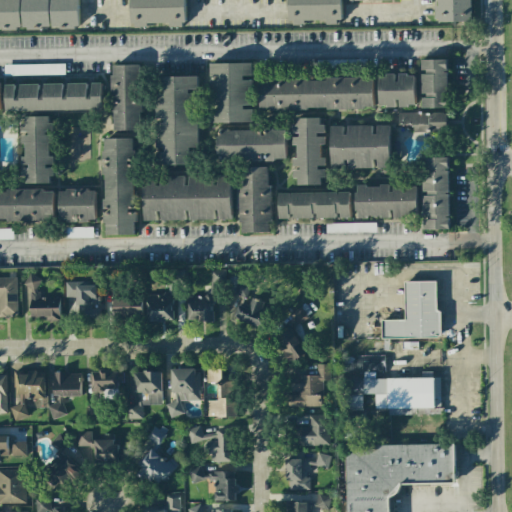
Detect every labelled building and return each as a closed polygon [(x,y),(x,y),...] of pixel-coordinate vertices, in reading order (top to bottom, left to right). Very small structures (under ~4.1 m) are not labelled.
[(0,0),(21,0),(21,27),(17,27),(17,30),(0,30),(0,0)] [(22,0),(50,0),(51,26),(44,26),(44,29),(28,30),(27,27),(23,27),(22,0)] [(52,0),(79,0),(79,25),(75,26),(75,29),(60,29),(60,27),(52,27),(52,0)] [(131,0),(131,23),(135,23),(135,27),(148,27),(148,23),(170,22),(170,27),(183,26),(182,22),(186,22),(185,0),(131,0)] [(289,0),(342,0),(342,20),(339,20),(339,23),(328,23),(328,19),(305,20),(305,24),(293,24),(293,20),(290,20),(289,0)] [(472,0),(473,20),(439,22),(439,17),(436,18),(436,5),(439,5),(439,0),(472,0)] [(423,108),(448,108),(447,59),(422,60),(423,108)] [(211,63),(211,109),(211,123),(253,122),(253,106),(254,106),(253,77),(253,63),(211,63)] [(4,75),(64,75),(65,65),(4,64),(4,75)] [(141,64),(112,65),(113,130),(142,130),(141,64)] [(415,74),(379,75),(379,107),(398,106),(416,106),(415,74)] [(195,165),(195,148),(199,148),(199,122),(190,122),(190,89),(198,89),(198,76),(161,77),(161,93),(157,94),(157,118),(164,118),(164,123),(158,123),(158,150),(159,150),(159,165),(195,165)] [(374,78),(261,79),(261,109),(374,109),(374,78)] [(6,84),(6,111),(103,109),(103,83),(90,83),(66,83),(42,84),(6,84)] [(413,132),(447,132),(447,112),(399,113),(399,125),(413,125),(413,132)] [(50,185),(51,175),(54,176),(55,166),(49,165),(56,119),(24,114),(21,133),(22,133),(21,143),(27,144),(25,156),(26,156),(22,180),(50,185)] [(323,117),(294,118),(295,135),(293,135),(294,145),(297,145),(298,158),(293,158),(294,168),(296,168),(296,185),(325,185),(324,157),(322,157),(321,144),(325,144),(325,134),(323,134),(323,117)] [(391,167),(390,125),(376,125),(346,126),(332,126),(332,166),(347,166),(347,168),(391,167)] [(287,160),(287,129),(218,130),(218,161),(287,160)] [(133,138),(104,139),(104,163),(103,163),(105,211),(104,211),(106,236),(137,235),(135,210),(137,210),(133,138)] [(450,229),(449,157),(423,158),(424,229),(450,229)] [(241,233),(271,232),(270,167),(240,167),(241,233)] [(233,175),(218,176),(213,176),(189,176),(184,176),(161,176),(161,184),(157,186),(157,178),(149,178),(144,180),(144,221),(158,221),(163,220),(187,220),(192,220),(218,220),(233,220),(233,175)] [(417,184),(392,184),(392,185),(357,185),(357,218),(418,217),(417,184)] [(60,223),(96,222),(96,189),(78,189),(78,190),(60,190),(60,223)] [(0,220),(55,220),(55,190),(0,190),(0,220)] [(351,192),(279,193),(280,219),(351,218),(351,192)] [(64,237),(92,238),(93,228),(64,227),(64,237)] [(0,239),(13,239),(13,229),(0,228),(0,239)] [(215,295),(224,295),(225,270),(211,269),(210,296),(189,295),(188,320),(214,321),(215,295)] [(174,322),(175,283),(179,283),(180,270),(167,270),(166,294),(147,294),(146,321),(174,322)] [(60,320),(60,298),(39,299),(38,276),(24,276),(25,310),(31,310),(31,320),(60,320)] [(16,277),(0,277),(0,316),(17,316),(16,277)] [(234,294),(246,298),(250,286),(238,281),(234,294)] [(404,282),(405,320),(382,320),(382,339),(439,338),(438,281),(404,282)] [(100,318),(100,306),(99,306),(99,283),(66,283),(65,297),(78,297),(77,318),(100,318)] [(113,316),(140,317),(140,298),(114,297),(113,316)] [(234,318),(263,330),(272,307),(252,299),(248,309),(239,305),(234,318)] [(303,312),(301,308),(291,313),(296,324),(310,317),(307,310),(303,312)] [(289,364),(307,353),(291,329),(274,340),(289,364)] [(384,355),(356,356),(356,372),(385,371),(384,355)] [(290,376),(291,393),(288,393),(288,407),(322,406),(321,381),(330,381),(329,364),(316,364),(316,375),(290,376)] [(200,400),(200,368),(172,369),(173,403),(168,403),(168,416),(182,415),(182,400),(200,400)] [(208,417),(236,417),(236,380),(222,380),(222,369),(207,369),(207,384),(219,384),(219,400),(208,400),(208,417)] [(13,419),(16,419),(28,416),(25,408),(40,408),(40,399),(45,398),(45,377),(36,377),(36,370),(23,373),(15,373),(15,379),(19,396),(19,404),(10,407),(13,419)] [(92,371),(92,391),(121,391),(121,372),(92,371)] [(128,419),(142,419),(142,405),(162,405),(162,371),(135,371),(135,405),(128,405),(128,419)] [(82,373),(54,373),(53,396),(81,396),(82,373)] [(362,410),(362,379),(342,379),(341,410),(362,410)] [(364,394),(375,394),(375,408),(434,408),(434,391),(440,391),(440,379),(364,379),(364,394)] [(48,402),(51,418),(66,416),(62,400),(48,402)] [(329,445),(328,414),(308,415),(308,427),(292,427),(293,446),(329,445)] [(364,417),(344,417),(344,427),(344,439),(364,438),(364,417)] [(155,424),(146,438),(158,446),(167,432),(155,424)] [(209,462),(233,462),(232,431),(216,431),(216,435),(201,435),(201,427),(189,428),(189,442),(209,441),(209,462)] [(77,431),(77,447),(92,446),(91,431),(77,431)] [(49,444),(61,453),(69,443),(57,434),(49,444)] [(0,435),(0,455),(8,455),(8,435),(0,435)] [(95,440),(95,463),(117,462),(117,439),(95,440)] [(25,455),(25,441),(11,441),(11,455),(25,455)] [(347,445),(346,511),(390,511),(390,494),(397,494),(397,484),(455,483),(455,444),(347,445)] [(170,458),(166,462),(153,450),(136,469),(156,488),(177,465),(170,458)] [(330,455),(317,453),(315,466),(328,468),(330,455)] [(58,482),(65,488),(80,472),(60,454),(40,475),(54,487),(58,482)] [(308,490),(309,465),(315,465),(315,459),(287,458),(286,489),(308,490)] [(215,501),(236,500),(236,472),(202,473),(202,467),(189,467),(189,481),(215,480),(215,501)] [(0,503),(25,503),(25,469),(0,469),(0,503)] [(316,504),(311,503),(310,506),(328,509),(331,496),(317,494),(316,504)] [(50,511),(50,498),(35,499),(35,511),(50,511)] [(179,498),(166,498),(166,508),(179,508),(179,498)] [(310,511),(310,502),(287,502),(286,511),(310,511)]
